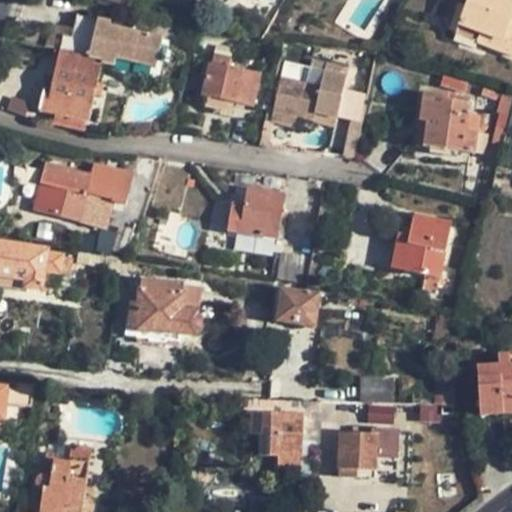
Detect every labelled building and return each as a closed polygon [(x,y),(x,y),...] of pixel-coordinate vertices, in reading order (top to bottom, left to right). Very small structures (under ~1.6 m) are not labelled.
[(454,34),(479,43),(481,35),(459,27),(468,0),(450,0),(444,19),(454,34)] [(511,0),(468,0),(459,27),(481,35),(479,43),(511,55),(511,0)] [(61,50),(71,52),(74,40),(96,46),(93,58),(104,60),(105,54),(159,66),(166,36),(108,23),(109,19),(80,12),(74,33),(65,31),(61,50)] [(45,26),(41,46),(61,50),(65,31),(45,26)] [(71,52),(93,58),(96,46),(74,40),(71,52)] [(90,124),(104,60),(93,58),(71,52),(61,50),(52,91),(50,99),(43,97),(40,113),(55,116),(87,123),(90,124)] [(219,110),(233,113),(236,104),(255,109),(262,75),(229,68),(232,57),(214,54),(211,65),(209,64),(202,98),(209,100),(207,107),(219,110)] [(282,78),(275,114),(299,119),(316,123),(318,114),(338,119),(346,79),(343,78),(345,69),(326,64),(324,72),(310,69),(307,83),(282,78)] [(45,90),(43,97),(50,99),(52,91),(45,90)] [(423,94),(420,123),(426,124),(424,150),(462,154),(467,113),(468,99),(423,94)] [(506,111),(508,100),(497,98),(495,109),(506,111)] [(232,118),(233,113),(219,110),(218,115),(232,118)] [(478,114),(467,113),(462,154),(474,155),(478,114)] [(299,126),(299,119),(275,114),(273,121),(299,126)] [(336,127),(338,119),(318,114),(316,123),(336,127)] [(86,132),(87,123),(55,116),(54,125),(86,132)] [(417,148),(424,150),(426,124),(420,123),(417,148)] [(91,176),(46,165),(41,185),(49,187),(47,198),(38,196),(34,211),(79,223),(86,194),(112,201),(112,203),(125,206),(131,181),(92,171),(91,176)] [(49,187),(41,185),(38,196),(47,198),(49,187)] [(248,189),(244,208),(243,219),(237,218),(234,235),(278,242),(286,195),(248,189)] [(112,201),(86,194),(79,223),(105,229),(112,203),(112,201)] [(426,277),(440,281),(452,223),(414,215),(409,237),(402,272),(426,277)] [(120,228),(113,252),(124,256),(132,231),(120,228)] [(390,270),(402,272),(409,237),(398,234),(390,270)] [(58,273),(61,257),(47,254),(48,251),(0,242),(0,276),(27,281),(27,288),(42,291),(45,271),(58,273)] [(301,282),(304,259),(281,255),(278,279),(301,282)] [(119,267),(121,259),(103,256),(102,264),(119,267)] [(68,258),(61,257),(58,273),(65,275),(68,258)] [(437,294),(440,281),(426,277),(423,292),(437,294)] [(198,311),(195,311),(183,310),(184,285),(141,282),(139,304),(133,303),(130,337),(137,338),(138,331),(180,335),(195,336),(201,330),(201,321),(197,316),(198,311)] [(196,286),(184,285),(183,310),(195,311),(196,286)] [(339,294),(317,290),(316,296),(316,304),(338,307),(339,294)] [(313,325),(316,304),(316,296),(284,293),(280,321),(313,325)] [(431,310),(427,340),(430,341),(430,344),(432,345),(436,347),(437,348),(438,352),(438,357),(435,360),(433,405),(442,405),(456,406),(459,316),(431,310)] [(180,343),(180,335),(138,331),(137,338),(137,340),(148,340),(149,343),(166,344),(167,342),(180,343)] [(510,354),(498,355),(499,366),(477,367),(481,417),(505,416),(504,403),(511,402),(511,365),(510,365),(510,354)] [(361,379),(361,402),(395,404),(396,379),(361,379)] [(32,409),(37,386),(19,385),(19,390),(0,388),(0,419),(4,420),(5,408),(32,409)] [(302,442),(319,443),(320,432),(322,401),(252,398),(252,414),(302,416),(302,442)] [(443,415),(442,405),(433,405),(420,404),(420,415),(443,415)] [(369,407),(368,422),(393,423),(393,408),(369,407)] [(302,416),(252,414),(251,435),(260,435),(259,457),(279,459),(279,456),(301,457),(302,442),(302,416)] [(359,472),(378,472),(379,460),(397,461),(399,431),(372,430),(371,436),(339,435),(338,470),(339,472),(339,480),(358,480),(359,472)] [(335,432),(320,432),(319,443),(319,462),(334,463),(335,432)] [(71,447),(71,456),(90,459),(91,450),(71,447)] [(85,498),(90,459),(71,456),(70,463),(57,461),(58,454),(46,453),(43,475),(37,477),(34,481),(34,487),(37,491),(43,493),(41,511),(93,511),(94,511),(93,504),(88,499),(85,498)] [(300,466),(301,457),(279,456),(279,459),(279,465),(300,466)] [(397,472),(397,461),(379,460),(378,472),(397,472)]
